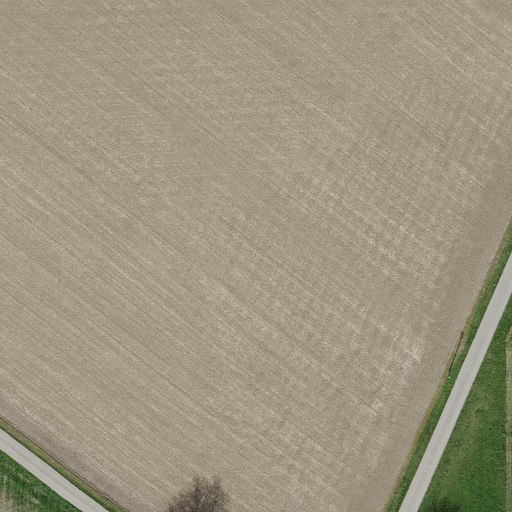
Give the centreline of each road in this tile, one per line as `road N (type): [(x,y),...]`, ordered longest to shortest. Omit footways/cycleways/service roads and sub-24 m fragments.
road 1 (track): [(511,275),(410,511)]
road 2 (residential): [(0,439),(95,511)]
